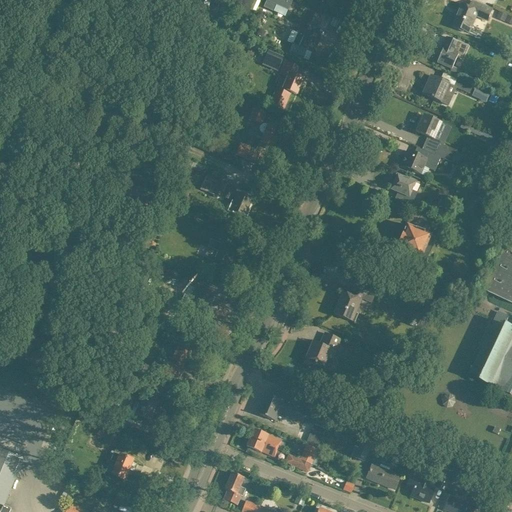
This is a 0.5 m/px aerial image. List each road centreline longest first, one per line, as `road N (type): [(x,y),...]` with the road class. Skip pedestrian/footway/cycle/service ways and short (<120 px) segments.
road 1 (secondary): [(230,400),(399,0)]
road 2 (residential): [(369,511),(214,449)]
